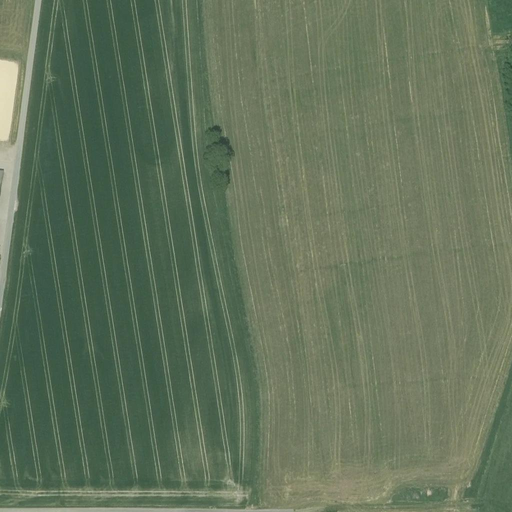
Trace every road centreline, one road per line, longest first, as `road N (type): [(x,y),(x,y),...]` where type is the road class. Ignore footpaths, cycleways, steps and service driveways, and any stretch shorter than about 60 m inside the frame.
road 1 (residential): [(37,0),(0,294)]
road 2 (track): [(320,511),(477,504)]
